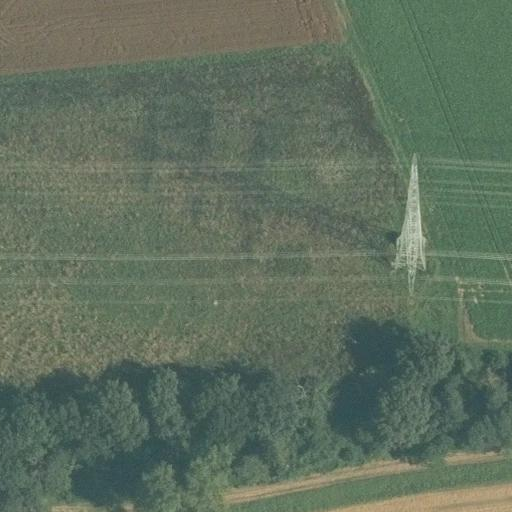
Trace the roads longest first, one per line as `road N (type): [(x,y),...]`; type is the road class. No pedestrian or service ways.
road 1 (track): [(0,511),(195,503),(511,446)]
road 2 (track): [(511,352),(475,351),(341,0)]
